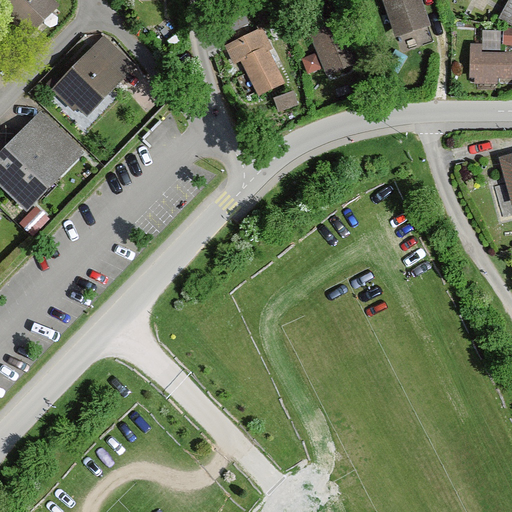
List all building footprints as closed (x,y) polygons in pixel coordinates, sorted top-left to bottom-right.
[(60,7),(52,0),(0,0),(0,16),(28,42),(60,7)] [(419,0),(380,0),(394,39),(429,27),(419,0)] [(511,0),(510,0),(501,19),(511,24),(511,0)] [(358,66),(343,22),(311,34),(326,77),(358,66)] [(230,69),(271,46),(261,28),(220,50),(230,69)] [(476,56),(508,57),(508,35),(476,35),(476,48),(476,56)] [(133,70),(102,41),(53,93),(84,122),(133,70)] [(271,46),(237,65),(257,102),(300,78),(280,41),(271,46)] [(470,78),(470,92),(494,92),(494,82),(508,82),(508,57),(476,56),(476,48),(461,48),(461,78),(470,78)] [(85,154),(40,113),(0,156),(0,188),(29,215),(85,154)] [(511,208),(511,158),(495,163),(506,210),(511,208)]
